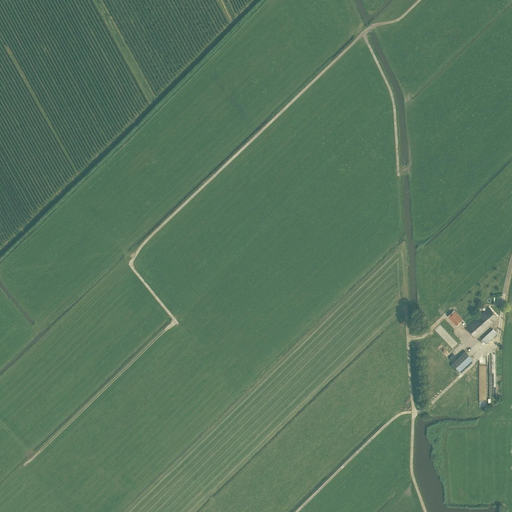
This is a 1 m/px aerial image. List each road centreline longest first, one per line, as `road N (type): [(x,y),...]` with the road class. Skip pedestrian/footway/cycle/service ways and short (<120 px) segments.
road 1 (track): [(23,466),(174,319),(133,255),(362,33),(392,97),(398,172)]
road 2 (track): [(295,511),(389,420),(413,412),(407,338),(443,317),(480,355)]
road 3 (track): [(133,255),(119,252),(0,365)]
